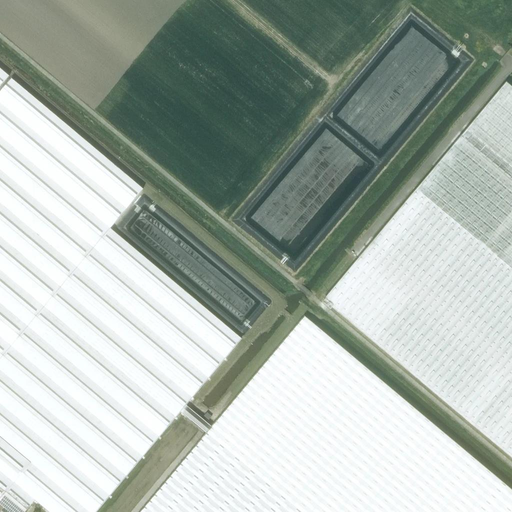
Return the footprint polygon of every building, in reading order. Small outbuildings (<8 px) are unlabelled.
[(396,44),(338,115),(382,150),(387,144),(396,151),(471,59),(461,51),(454,59),(422,33),(426,28),(411,17),(392,41),(396,44)] [(0,86),(9,77),(0,69),(0,86)] [(0,444),(26,467),(0,499),(0,506),(6,511),(24,511),(34,502),(46,511),(95,511),(240,339),(109,229),(142,190),(11,79),(0,92),(0,444)] [(511,89),(505,83),(360,256),(324,299),(511,456),(511,89)] [(332,228),(339,210),(336,206),(340,196),(325,171),(327,169),(323,163),(322,164),(312,148),(317,145),(323,155),(325,152),(325,151),(327,144),(332,146),(334,141),(322,136),(325,129),(321,132),(317,130),(315,135),(320,132),(319,135),(295,149),(251,206),(256,208),(252,218),(295,251),(292,258),(285,262),(294,270),(303,265),(332,228)] [(511,511),(511,491),(312,323),(304,317),(140,511),(511,511)] [(0,444),(0,499),(26,467),(0,444)]
